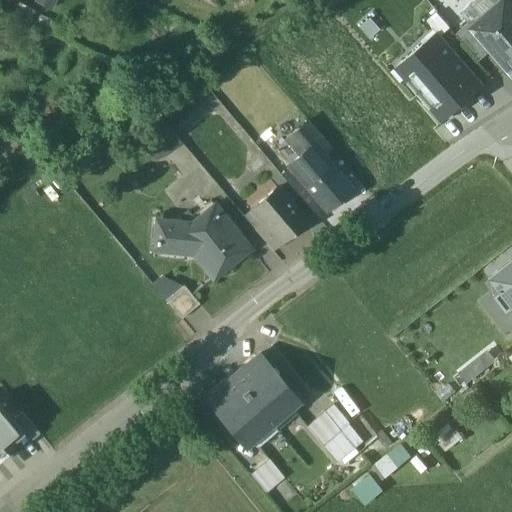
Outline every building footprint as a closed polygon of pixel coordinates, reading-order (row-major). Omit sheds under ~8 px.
[(53,11),(57,0),(36,0),(35,3),(53,11)] [(492,55),(511,78),(511,12),(504,3),(471,30),(492,55)] [(436,34),(440,38),(449,30),(436,16),(427,23),(436,34)] [(479,65),(492,55),(471,30),(467,25),(455,35),(479,65)] [(442,125),(484,88),(440,38),(436,34),(394,70),(442,125)] [(331,150),(308,123),(294,136),(304,147),(309,142),(322,157),(331,150)] [(157,162),(181,144),(169,127),(145,146),(157,162)] [(322,157),(309,142),(304,147),(296,154),(300,158),(289,168),(326,212),(350,191),(322,157)] [(180,189),(189,206),(217,191),(204,168),(193,174),(196,181),(180,189)] [(294,203),(288,196),(284,196),(279,190),(255,210),(267,225),(282,243),(283,244),(307,224),(293,208),(294,203)] [(250,252),(215,208),(192,226),(158,223),(156,248),(197,252),(217,278),(250,252)] [(282,243),(267,225),(256,234),(272,252),(282,243)] [(511,262),(489,281),(500,294),(494,299),(506,314),(511,310),(511,262)] [(184,288),(166,304),(181,323),(200,307),(184,288)] [(485,350),(455,372),(463,384),(494,362),(485,350)] [(296,401),(259,356),(206,400),(243,445),(296,401)] [(348,425),(333,407),(325,414),(340,432),(348,425)] [(0,408),(0,463),(9,456),(5,452),(24,436),(12,423),(0,408)] [(325,414),(324,414),(306,429),(322,448),(323,447),(340,433),(340,432),(325,414)] [(22,415),(12,423),(24,436),(31,445),(41,437),(22,415)] [(340,433),(323,447),(337,464),(354,450),(340,433)] [(382,478),(408,457),(399,445),(372,465),(382,478)] [(284,479),(268,460),(249,476),(264,496),(284,479)] [(362,504),(380,490),(367,474),(349,488),(362,504)]
